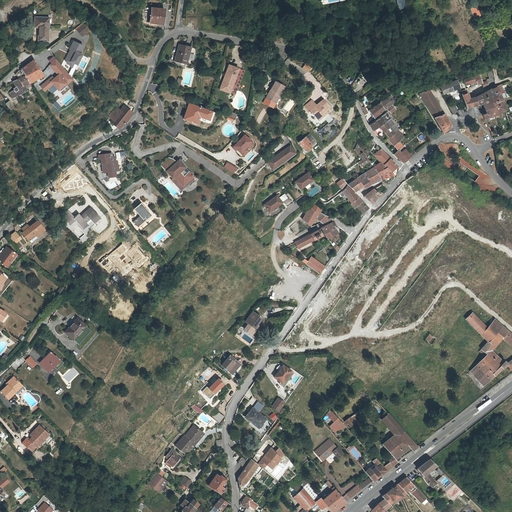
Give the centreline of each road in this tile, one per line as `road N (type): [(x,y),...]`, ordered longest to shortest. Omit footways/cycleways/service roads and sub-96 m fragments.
road 1 (residential): [(180,32),(318,61),(346,85),(403,170)]
road 2 (residential): [(230,453),(235,403),(353,235)]
road 3 (primary): [(349,511),(511,385)]
road 4 (residential): [(44,185),(55,196),(94,191),(109,211),(112,227),(85,265)]
road 5 (residential): [(353,235),(335,220),(278,244),(277,224),(304,199)]
road 6 (residential): [(152,66),(131,121),(75,156)]
